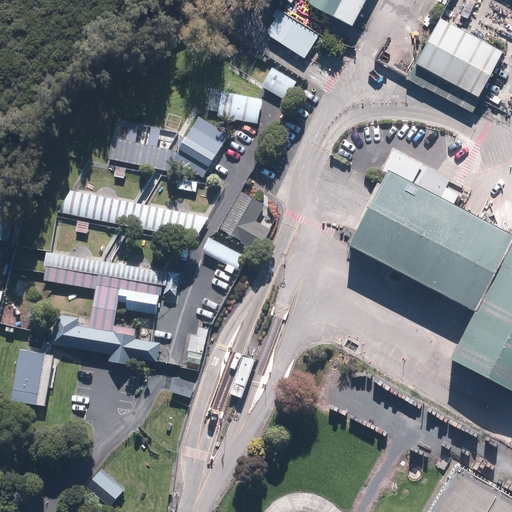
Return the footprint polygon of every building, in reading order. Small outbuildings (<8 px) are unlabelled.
[(365,0),(308,0),(307,2),(352,26),(365,0)] [(318,37),(278,13),(265,35),(306,58),(318,37)] [(505,52),(440,18),(422,52),(408,78),(472,113),(505,52)] [(298,80),(275,67),(265,85),(288,98),(298,80)] [(261,98),(222,91),(217,117),(256,124),(261,98)] [(202,176),(227,133),(198,116),(173,159),(202,176)] [(112,138),(107,159),(169,172),(174,151),(112,138)] [(348,245),(475,311),(450,358),(511,390),(511,235),(454,204),(458,194),(446,187),(450,179),(393,150),(382,170),(387,173),(348,245)] [(125,169),(115,167),(113,179),(123,180),(125,169)] [(177,179),(175,189),(194,192),(196,182),(177,179)] [(208,218),(71,191),(56,213),(192,241),(208,218)] [(265,205),(242,192),(221,228),(258,249),(270,229),(255,221),(265,205)] [(88,223),(76,221),(74,235),(86,236),(88,223)] [(233,270),(236,271),(243,257),(208,240),(201,254),(225,266),(222,272),(229,276),(233,270)] [(170,270),(51,252),(47,281),(94,288),(89,321),(42,314),(36,351),(155,368),(160,336),(115,329),(121,293),(165,300),(170,270)] [(201,338),(188,336),(185,365),(198,366),(201,338)] [(47,354),(20,350),(12,404),(39,408),(47,354)] [(253,361),(241,357),(231,384),(243,389),(253,361)] [(192,384),(170,380),(168,395),(190,399),(192,384)] [(169,493),(172,463),(147,461),(144,491),(169,493)] [(510,511),(445,475),(423,511),(510,511)]
